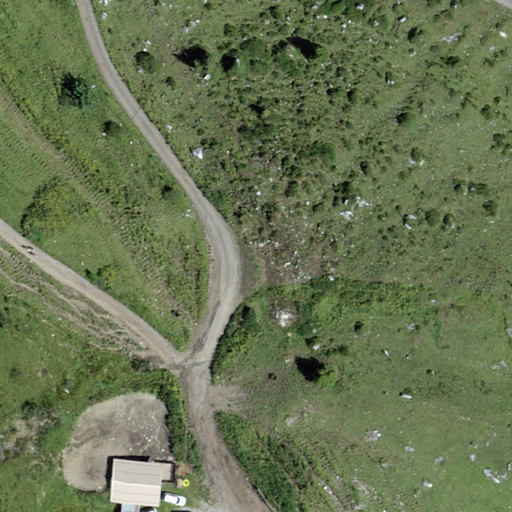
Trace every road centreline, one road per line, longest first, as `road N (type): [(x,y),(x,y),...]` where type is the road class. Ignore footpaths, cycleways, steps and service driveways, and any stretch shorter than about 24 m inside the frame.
road 1 (track): [(200,362),(226,296),(228,252),(218,213),(105,48),(89,0)]
road 2 (track): [(0,212),(200,362)]
road 3 (track): [(200,362),(228,467),(263,511)]
